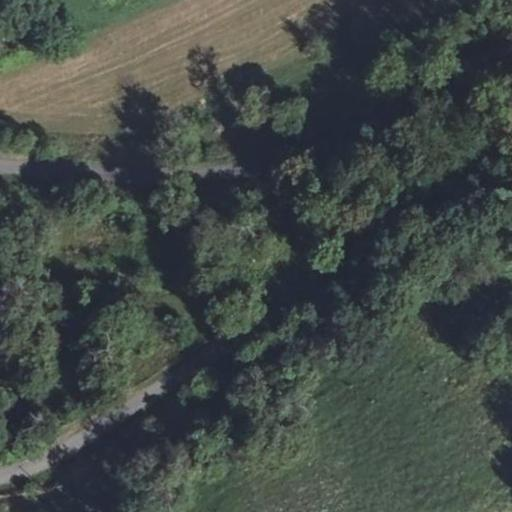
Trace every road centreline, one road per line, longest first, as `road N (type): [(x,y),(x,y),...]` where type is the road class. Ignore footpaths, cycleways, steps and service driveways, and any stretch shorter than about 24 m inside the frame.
road 1 (unclassified): [(511,161),(67,452),(0,477)]
road 2 (unclassified): [(0,166),(127,178),(248,164),(297,150),(511,50)]
